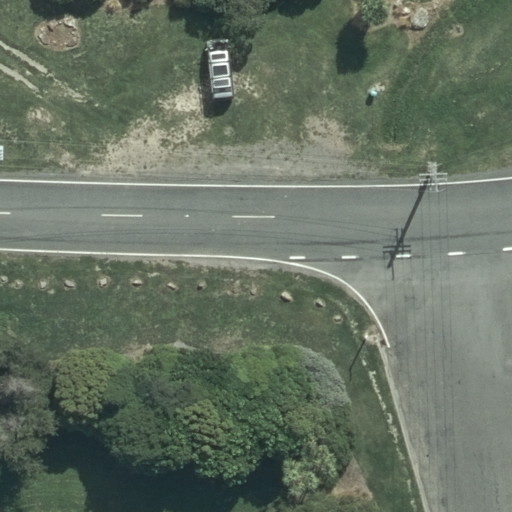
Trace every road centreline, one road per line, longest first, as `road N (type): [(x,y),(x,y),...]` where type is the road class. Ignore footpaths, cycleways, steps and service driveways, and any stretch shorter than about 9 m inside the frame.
road 1 (tertiary): [(0,216),(477,214)]
road 2 (residential): [(477,214),(492,511)]
